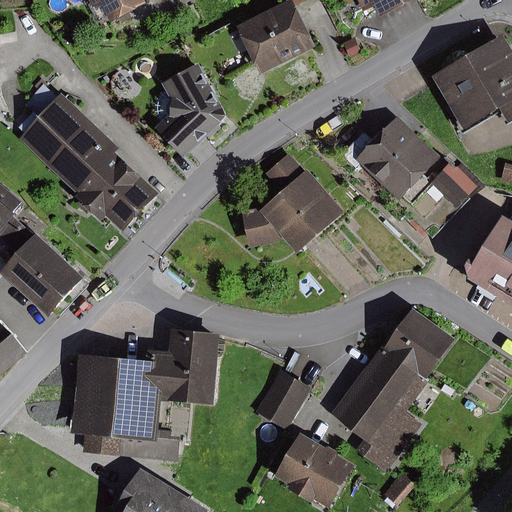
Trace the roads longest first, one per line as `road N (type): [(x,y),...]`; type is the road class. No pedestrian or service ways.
road 1 (residential): [(487,0),(257,148),(141,251)]
road 2 (residential): [(141,251),(170,292),(276,331),(440,302),(511,347)]
road 3 (residential): [(141,251),(0,423)]
